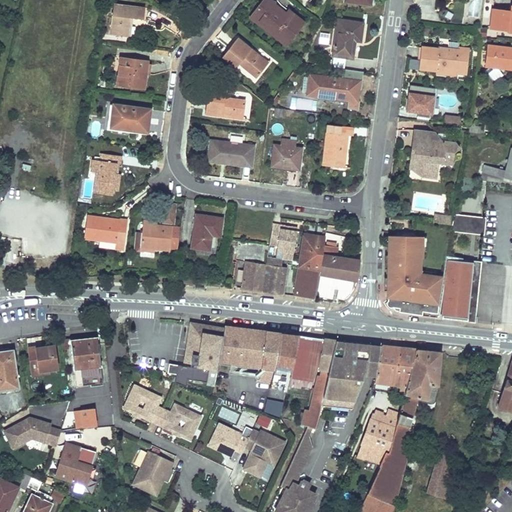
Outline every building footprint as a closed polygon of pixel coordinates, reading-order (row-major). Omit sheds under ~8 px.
[(268,0),(263,0),(250,17),(259,23),(261,21),(267,26),(272,25),(279,30),(277,33),(285,39),(288,34),(292,38),(304,22),(289,11),(283,18),(276,13),(275,2),(268,0)] [(114,3),(110,33),(130,35),(133,18),(145,19),(146,7),(114,3)] [(493,8),(491,29),(509,31),(509,33),(511,32),(511,5),(511,10),(493,8)] [(363,23),(338,20),(333,55),(353,57),(355,43),(353,43),(353,39),(360,40),(363,23)] [(486,37),(487,29),(479,28),(478,37),(486,37)] [(237,38),(223,57),(237,67),(240,63),(258,77),(269,63),(237,38)] [(489,45),(488,54),(491,57),(487,60),(492,66),(494,69),(498,66),(501,70),(504,67),(509,63),(510,65),(511,64),(511,48),(510,48),(507,51),(504,47),(501,50),(499,46),(489,45)] [(422,47),(420,68),(437,70),(437,68),(457,70),(457,72),(458,73),(467,74),(470,48),(459,47),(459,49),(439,47),(439,48),(422,47)] [(121,57),(118,84),(145,88),(147,74),(148,64),(148,61),(121,57)] [(409,59),(408,70),(416,71),(417,60),(409,59)] [(494,69),(493,70),(502,79),(510,73),(504,67),(501,70),(498,66),(494,69)] [(308,92),(308,95),(358,101),(360,81),(310,74),(310,77),(308,92)] [(435,88),(411,84),(407,110),(432,113),(435,88)] [(209,90),(206,113),(243,118),(246,100),(226,98),(226,93),(209,90)] [(290,107),(313,111),(315,101),(292,98),(290,107)] [(114,104),(112,124),(127,125),(127,129),(148,132),(151,109),(114,104)] [(461,117),(445,115),(444,123),(460,125),(461,117)] [(328,124),(323,165),(344,167),(347,135),(352,136),(353,127),(328,124)] [(435,135),(417,133),(416,140),(442,143),(435,135)] [(282,139),(281,146),(295,147),(296,141),(282,139)] [(212,140),(209,160),(251,166),(255,146),(241,144),(231,143),(212,140)] [(457,149),(453,144),(442,143),(416,140),(423,149),(423,153),(415,152),(411,155),(409,170),(421,171),(420,178),(435,179),(437,164),(451,165),(452,154),(457,149)] [(416,140),(415,152),(423,153),(423,149),(416,140)] [(275,145),(272,166),(299,169),(302,148),(295,147),(281,146),(275,145)] [(483,168),(482,172),(511,180),(511,151),(504,174),(483,168)] [(96,179),(95,187),(118,191),(120,174),(117,173),(114,173),(115,163),(119,164),(120,164),(120,156),(102,154),(101,161),(93,160),(92,171),(97,171),(100,172),(99,180),(96,179)] [(486,217),(455,214),(454,230),(485,234),(486,217)] [(197,215),(193,246),(210,249),(212,234),(220,236),(222,218),(197,215)] [(435,222),(439,222),(446,224),(447,220),(444,220),(445,216),(435,215),(435,222)] [(87,216),(84,238),(100,240),(99,246),(116,249),(119,219),(111,217),(111,220),(100,219),(100,217),(87,216)] [(447,220),(446,224),(451,224),(452,217),(445,216),(444,220),(447,220)] [(306,221),(305,233),(323,236),(325,224),(306,221)] [(155,248),(177,250),(180,227),(157,225),(144,224),(143,224),(141,247),(142,247),(155,248)] [(296,228),(273,224),(269,244),(277,245),(277,249),(284,251),(282,258),(290,260),(296,228)] [(383,297),(386,297),(384,299),(385,303),(387,305),(390,305),(395,310),(435,316),(440,274),(420,271),(420,257),(422,257),(422,235),(386,234),(383,297)] [(302,248),(295,296),(315,299),(317,284),(319,275),(324,246),(325,239),(304,236),(302,248)] [(246,261),(242,288),(263,291),(267,264),(264,263),(267,245),(239,241),(236,259),(246,261)] [(324,246),(319,275),(357,281),(361,261),(336,257),(337,248),(324,246)] [(464,258),(447,255),(437,316),(440,316),(441,314),(443,314),(443,318),(469,320),(471,295),(478,296),(482,262),(463,261),(464,258)] [(284,294),(288,267),(267,264),(263,291),(284,294)] [(182,278),(181,284),(193,286),(194,279),(182,278)] [(219,362),(224,329),(196,323),(189,328),(187,342),(202,344),(197,367),(178,364),(175,382),(186,385),(188,379),(207,381),(209,367),(217,368),(219,362)] [(250,367),(256,332),(225,327),(224,329),(219,362),(245,367),(245,368),(250,369),(250,367)] [(259,369),(265,333),(256,332),(250,367),(259,369)] [(257,378),(272,382),(274,372),(281,335),(265,333),(259,369),(257,378)] [(288,338),(281,335),(274,372),(284,375),(287,363),(294,365),(300,338),(288,336),(288,338)] [(306,410),(302,424),(308,426),(313,428),(315,429),(318,414),(321,404),(337,340),(300,335),(300,338),(294,365),(291,376),(291,378),(302,379),(301,386),(309,388),(309,385),(312,385),(318,368),(322,369),(321,376),(318,376),(310,411),(306,410)] [(75,342),(72,342),(76,385),(91,383),(91,385),(103,384),(97,337),(86,338),(86,341),(75,342)] [(371,344),(337,340),(321,404),(351,408),(366,371),(371,344)] [(371,344),(366,371),(371,372),(377,372),(381,345),(376,344),(371,344)] [(28,348),(32,371),(32,375),(50,373),(49,369),(59,367),(55,345),(37,348),(37,346),(28,348)] [(377,372),(375,380),(407,385),(417,349),(381,345),(377,372)] [(442,351),(417,349),(407,385),(399,413),(389,452),(386,451),(380,463),(379,466),(380,466),(359,510),(364,511),(392,511),(411,438),(407,437),(418,398),(428,401),(428,399),(431,385),(438,386),(439,387),(442,351)] [(0,389),(19,387),(13,350),(0,351),(0,389)] [(511,362),(498,407),(511,411),(511,362)] [(287,363),(284,375),(291,376),(294,365),(287,363)] [(175,376),(177,366),(168,364),(166,374),(175,376)] [(214,386),(217,368),(209,367),(207,381),(207,384),(214,386)] [(291,378),(289,386),(302,388),(301,386),(302,379),(291,378)] [(439,387),(431,385),(428,399),(435,400),(439,387)] [(140,417),(157,425),(164,410),(158,408),(162,399),(135,386),(123,409),(134,414),(135,412),(142,415),(140,417)] [(266,399),(262,413),(279,417),(283,404),(266,399)] [(181,436),(191,441),(202,418),(174,405),(171,413),(164,410),(157,425),(173,433),(174,430),(182,434),(181,436)] [(81,406),(75,406),(76,414),(82,413),(83,427),(96,426),(94,408),(82,409),(81,406)] [(373,412),(360,450),(368,454),(367,458),(380,463),(386,451),(389,452),(399,413),(389,410),(386,417),(383,415),(384,413),(375,410),(373,412)] [(260,415),(256,423),(266,428),(270,420),(260,415)] [(27,419),(5,430),(14,447),(32,438),(57,445),(61,430),(50,427),(51,423),(37,418),(36,422),(27,419)] [(235,451),(241,454),(244,448),(248,440),(241,437),(242,435),(219,425),(209,447),(232,458),(235,451)] [(259,434),(252,430),(248,440),(244,448),(251,450),(262,456),(260,460),(274,467),(285,444),(260,432),(259,434)] [(309,435),(305,433),(282,483),(286,485),(291,483),(295,482),(297,481),(295,476),(300,474),(297,467),(304,464),(302,458),(308,456),(306,449),(313,446),(309,435)] [(81,447),(66,442),(64,451),(78,455),(81,447)] [(78,455),(64,451),(56,475),(86,485),(88,477),(85,470),(86,465),(91,467),(96,451),(81,447),(78,455)] [(173,462),(149,450),(133,484),(156,495),(164,479),(162,478),(164,476),(165,476),(169,469),(170,469),(173,462)] [(262,456),(251,450),(249,455),(260,460),(262,456)] [(440,453),(432,478),(452,484),(456,471),(450,469),(451,456),(440,453)] [(93,478),(96,468),(91,467),(86,465),(85,470),(88,477),(93,478)] [(0,478),(0,511),(6,511),(18,488),(25,491),(27,487),(32,476),(21,472),(15,485),(0,478)] [(32,476),(27,487),(36,491),(35,495),(32,494),(23,511),(48,511),(53,504),(50,502),(51,501),(52,499),(52,496),(38,490),(42,482),(32,476)] [(432,478),(429,491),(448,496),(452,484),(432,478)] [(295,482),(291,483),(289,489),(278,511),(304,511),(310,499),(314,492),(305,488),(308,481),(302,479),(301,479),(300,479),(298,484),(295,482)] [(42,482),(38,490),(52,496),(52,499),(51,501),(59,506),(66,493),(42,482)] [(285,488),(275,510),(278,511),(289,489),(285,488)] [(308,511),(314,501),(310,499),(304,511),(308,511)]
